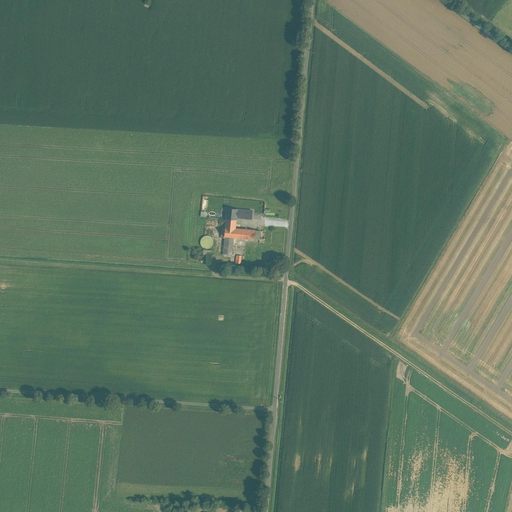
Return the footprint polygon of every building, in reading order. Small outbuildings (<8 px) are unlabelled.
[(241,210),(227,208),(226,219),(236,220),(237,217),(240,218),(241,210)] [(252,211),(241,210),(240,218),(251,219),(252,211)] [(236,220),(226,219),(225,227),(235,228),(236,220)] [(235,228),(225,227),(225,228),(224,236),(225,236),(234,237),(246,238),(247,229),(235,228)] [(256,230),(247,229),(246,238),(255,239),(260,239),(261,231),(256,230)] [(214,245),(214,242),(214,240),(212,237),(210,236),(207,235),(205,236),(202,237),(201,240),(201,242),(201,245),(203,247),(205,249),(207,249),(210,249),(212,247),(214,245)] [(234,237),(225,236),(225,238),(223,255),(232,256),(234,237)]
